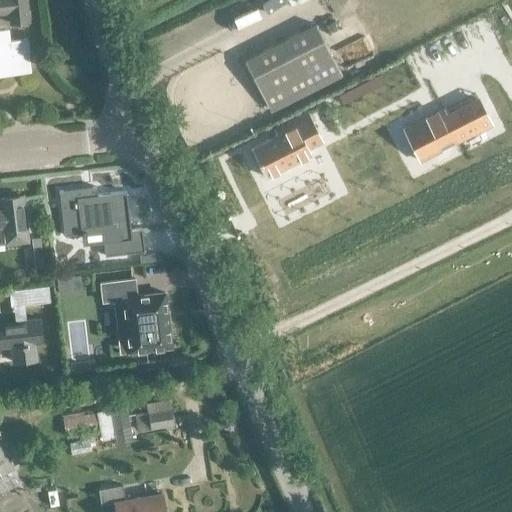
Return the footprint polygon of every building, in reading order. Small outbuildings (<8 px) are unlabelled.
[(10,24),(29,22),(26,0),(0,0),(0,13),(8,12),(10,24)] [(244,60),(255,82),(268,107),(339,71),(315,24),(244,60)] [(0,73),(30,70),(27,38),(0,41),(0,38),(0,73)] [(408,126),(423,157),(493,122),(482,98),(449,115),(446,107),(408,126)] [(250,147),(255,157),(265,176),(310,153),(307,147),(321,140),(307,113),(275,129),(277,134),(250,147)] [(94,187),(59,191),(64,233),(82,231),(82,229),(118,225),(121,252),(143,249),(141,228),(130,229),(128,214),(118,215),(115,192),(95,195),(94,187)] [(0,242),(4,242),(27,239),(22,196),(0,198),(0,199),(1,206),(0,206),(0,242)] [(154,253),(138,254),(139,262),(155,260),(154,253)] [(102,301),(113,299),(114,309),(117,309),(120,331),(126,330),(129,350),(170,345),(167,321),(165,321),(164,310),(166,310),(164,292),(136,295),(134,278),(100,282),(102,301)] [(10,305),(49,300),(47,284),(8,289),(10,305)] [(34,342),(41,341),(38,317),(0,321),(0,346),(10,345),(12,360),(36,357),(34,342)] [(139,429),(175,422),(171,397),(146,402),(148,411),(136,413),(139,429)] [(117,444),(133,441),(126,405),(97,411),(101,435),(115,432),(117,444)] [(66,433),(90,429),(88,413),(63,417),(66,433)] [(0,474),(13,467),(0,442),(0,474)] [(96,451),(98,463),(118,460),(116,448),(96,451)] [(124,499),(122,484),(97,488),(100,504),(115,502),(116,511),(164,511),(161,493),(124,499)]
